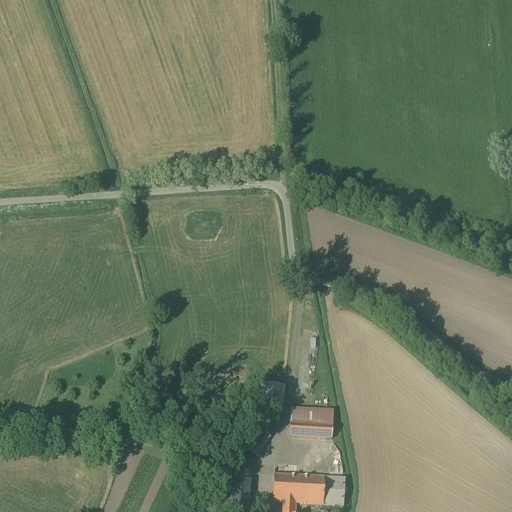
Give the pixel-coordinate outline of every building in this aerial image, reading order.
[(280,390),(258,388),(257,410),(278,412),(280,390)] [(329,416),(288,413),(284,439),(327,443),(329,416)] [(265,442),(254,435),(244,456),(253,461),(265,442)] [(245,478),(225,477),(225,508),(244,509),(245,478)] [(276,509),(275,511),(289,511),(290,507),(338,510),(339,484),(270,480),(269,508),(276,509)]
